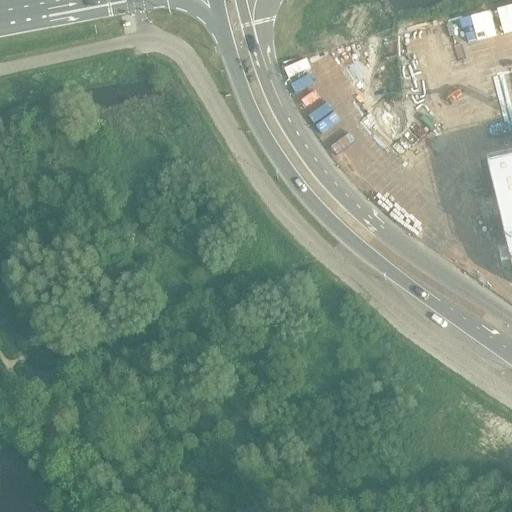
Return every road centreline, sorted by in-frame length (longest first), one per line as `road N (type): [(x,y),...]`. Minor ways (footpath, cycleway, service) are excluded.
road 1 (tertiary): [(213,0),(255,121),(301,191),(328,221),(511,357)]
road 2 (tertiary): [(511,321),(335,196),(279,115),(241,0)]
